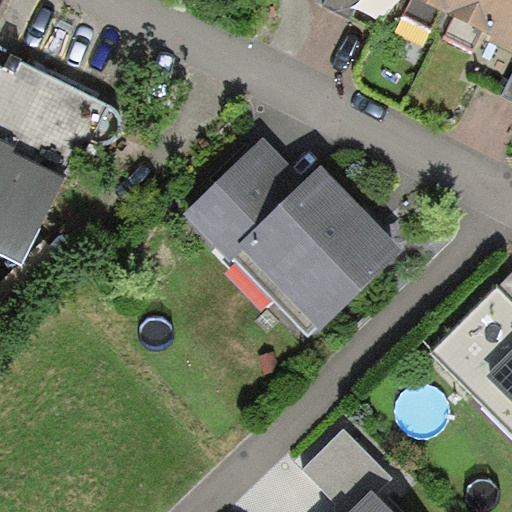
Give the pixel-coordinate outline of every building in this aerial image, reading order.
[(511,0),(326,0),(321,11),(351,26),(363,0),(401,0),(511,53),(511,81),(506,93),(511,96),(511,0)] [(0,257),(1,256),(26,269),(108,102),(12,55),(4,70),(0,68),(0,257)] [(303,175),(261,133),(181,212),(310,342),(402,251),(315,163),(303,175)] [(511,349),(484,377),(511,405),(511,349)] [(390,511),(370,493),(351,511),(390,511)]
